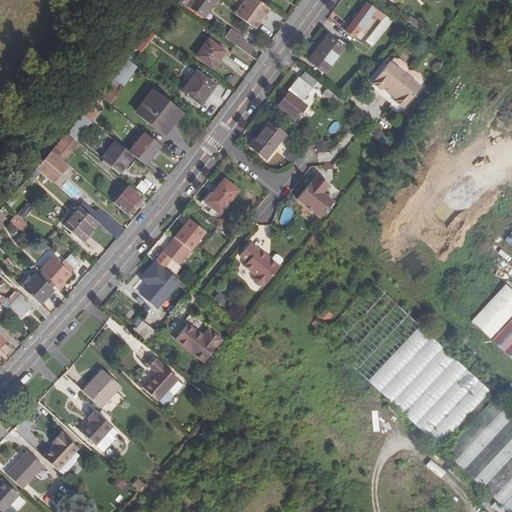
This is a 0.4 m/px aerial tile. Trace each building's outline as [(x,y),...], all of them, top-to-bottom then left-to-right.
[(215,0),(214,0),(174,0),(174,1),(184,9),(187,5),(203,17),(215,0)] [(256,0),(244,0),(234,14),(255,29),(270,10),(256,0)] [(366,41),(369,37),(360,31),(373,14),(382,21),(386,16),(366,3),(345,32),(363,45),(366,41)] [(372,46),(391,20),(386,16),(382,21),(369,37),(366,41),(372,46)] [(391,20),(372,46),(374,47),(393,22),(391,20)] [(140,54),(155,35),(145,28),(131,46),(140,54)] [(240,41),(228,33),(224,38),(236,47),(240,41)] [(343,49),(326,36),(308,61),(325,74),(343,49)] [(212,69),(224,52),(209,40),(196,57),(212,69)] [(240,41),(236,47),(248,56),(252,50),(240,41)] [(394,102),(403,109),(420,88),(405,75),(389,62),(371,84),(380,90),(380,91),(382,89),(389,94),(396,99),(394,102)] [(361,71),(339,98),(344,102),(366,75),(361,71)] [(201,105),(215,85),(196,72),(182,91),(201,105)] [(299,79),(288,92),(289,92),(286,97),(278,106),(296,120),(307,106),(301,102),(312,89),(299,79)] [(111,103),(118,93),(109,86),(101,95),(111,103)] [(339,98),(328,89),(323,95),(335,104),(339,98)] [(163,134),(180,113),(152,92),(136,113),(163,134)] [(82,114),(91,121),(96,114),(88,107),(82,114)] [(336,133),(338,123),(332,122),(329,132),(336,133)] [(284,135),(268,123),(250,147),(265,159),(284,135)] [(67,133),(51,151),(64,162),(80,144),(67,133)] [(128,152),(129,153),(145,166),(161,146),(144,133),(128,152)] [(329,141),(316,142),(316,153),(330,151),(329,141)] [(129,153),(128,152),(115,142),(103,159),(117,169),(129,153)] [(36,168),(41,173),(52,183),(68,166),(64,162),(51,151),(36,168)] [(32,183),(41,173),(36,168),(27,179),(32,183)] [(329,185),(317,176),(311,183),(310,183),(297,200),(321,218),(334,202),(323,193),(329,185)] [(149,192),(152,182),(142,178),(138,188),(149,192)] [(217,212),(236,189),(224,179),(211,195),(205,203),(216,211),(217,212)] [(125,214),(139,197),(127,186),(112,203),(125,214)] [(236,189),(217,212),(220,214),(239,191),(236,189)] [(213,214),(216,211),(205,203),(211,195),(209,193),(201,204),(213,214)] [(116,239),(124,231),(107,216),(106,218),(96,210),(94,213),(81,203),(78,206),(79,207),(98,224),(116,239)] [(26,219),(31,208),(23,205),(18,215),(26,219)] [(98,224),(79,207),(63,226),(82,242),(98,224)] [(279,222),(288,226),(293,211),(285,208),(279,222)] [(22,233),(28,225),(15,215),(9,223),(22,233)] [(189,220),(162,252),(178,265),(205,232),(189,220)] [(250,241),(239,255),(247,261),(244,265),(256,275),(253,278),(255,283),(258,285),(263,285),(265,282),(266,283),(280,265),(279,265),(272,258),(269,257),(268,258),(257,250),(259,248),(250,241)] [(275,254),(272,258),(279,265),(283,260),(283,257),(278,253),(275,254)] [(64,260),(74,269),(80,263),(70,254),(64,260)] [(74,269),(64,260),(60,264),(51,257),(39,270),(42,273),(54,284),(58,288),(74,269)] [(50,289),(54,284),(42,273),(37,277),(35,275),(31,279),(28,276),(19,286),(39,305),(52,291),(50,289)] [(147,300),(164,278),(158,274),(140,295),(147,300)] [(154,306),(172,285),(164,278),(147,300),(154,306)] [(172,285),(154,306),(157,308),(175,288),(172,285)] [(214,300),(220,304),(225,296),(219,292),(214,300)] [(18,320),(31,305),(20,295),(6,309),(18,320)] [(325,324),(332,316),(325,309),(317,318),(325,324)] [(511,320),(493,341),(511,359),(511,320)] [(146,343),(155,331),(142,321),(133,332),(146,343)] [(202,336),(188,324),(175,340),(203,362),(221,340),(212,332),(206,339),(202,336)] [(490,392),(419,327),(368,382),(438,447),(490,392)] [(208,329),(202,336),(206,339),(212,332),(208,329)] [(176,378),(154,358),(147,365),(155,372),(142,386),(156,399),(176,378)] [(100,408),(119,387),(102,371),(81,391),(100,408)] [(507,511),(511,511),(511,412),(495,397),(444,452),(507,511)] [(89,423),(80,433),(95,446),(111,428),(94,412),(86,419),(89,423)] [(35,432),(27,438),(39,455),(47,449),(35,432)] [(57,471),(78,449),(62,435),(54,443),(56,445),(43,458),(57,471)] [(1,469),(6,473),(25,452),(20,448),(1,469)] [(22,489),(43,467),(27,452),(6,474),(22,489)] [(0,485),(0,511),(4,511),(19,497),(3,482),(0,485)]
